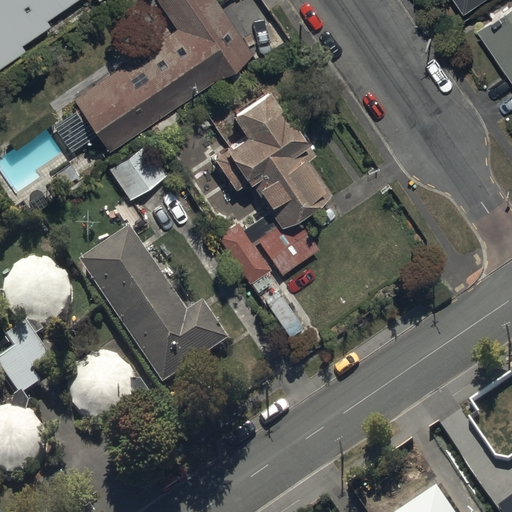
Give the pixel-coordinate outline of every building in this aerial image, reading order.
[(0,0),(0,69),(26,52),(21,45),(50,26),(46,20),(76,0),(0,0)] [(74,99),(109,153),(255,57),(219,3),(216,0),(158,0),(178,31),(74,99)] [(457,0),(467,14),(487,0),(457,0)] [(511,6),(481,27),(511,73),(511,6)] [(270,213),(251,225),(244,230),(239,222),(216,237),(249,286),(271,271),(255,246),(261,241),(284,275),(321,251),(297,216),(330,195),(308,162),(312,159),(268,94),(233,116),(247,137),(228,150),(214,159),(236,192),(249,183),(270,213)] [(110,168),(130,199),(164,176),(144,146),(110,168)] [(132,237),(83,269),(165,393),(214,361),(232,349),(206,309),(188,321),(132,237)] [(373,290),(343,246),(283,288),(313,332),(373,290)] [(43,328),(57,322),(67,312),(72,298),(70,283),(62,271),(49,263),(34,262),(20,267),(10,278),(5,292),(7,306),(16,319),(28,326),(43,328)] [(285,294),(267,305),(289,339),(307,327),(285,294)] [(0,364),(0,366),(22,400),(42,387),(35,376),(52,364),(29,329),(11,340),(19,352),(0,364)] [(108,425),(123,420),(134,408),(139,393),(137,377),(128,364),(115,356),(99,355),(84,360),(73,372),(68,387),(70,402),(79,416),(93,424),(108,425)] [(160,405),(125,428),(147,462),(183,439),(160,405)] [(18,479),(32,473),(43,462),(48,448),(46,433),(37,420),(24,412),(9,411),(0,414),(0,475),(3,477),(18,479)] [(396,511),(452,511),(436,487),(396,511)] [(511,511),(511,492),(496,504),(501,511),(511,511)]
